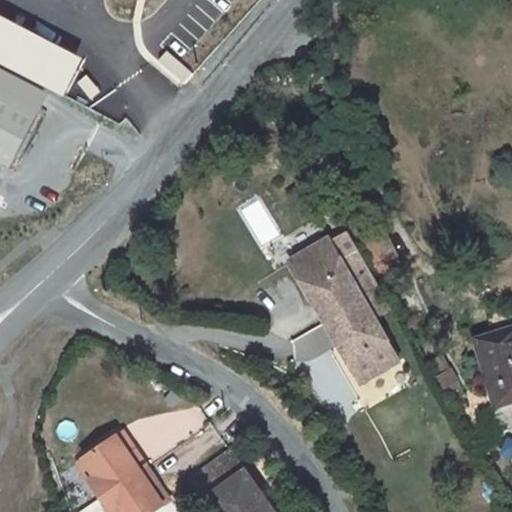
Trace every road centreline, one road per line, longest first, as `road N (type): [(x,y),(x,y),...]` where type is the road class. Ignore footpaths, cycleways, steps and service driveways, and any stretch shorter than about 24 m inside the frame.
road 1 (unknown): [(277,22),(472,488)]
road 2 (tertiary): [(38,283),(297,0)]
road 3 (residential): [(38,283),(229,394),(309,481),(322,511)]
